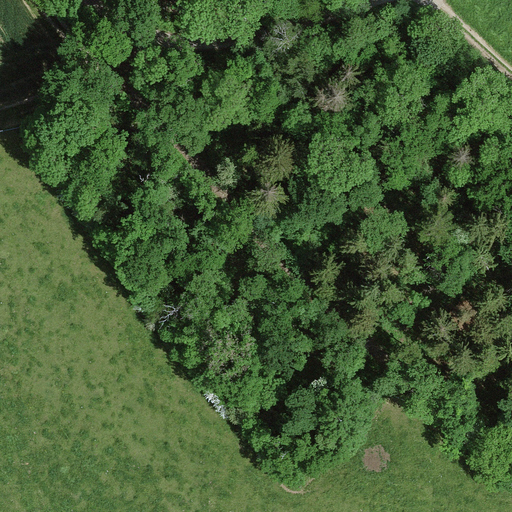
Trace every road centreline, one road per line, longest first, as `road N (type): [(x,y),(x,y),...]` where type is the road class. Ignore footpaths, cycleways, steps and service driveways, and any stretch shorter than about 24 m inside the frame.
road 1 (track): [(511,471),(415,391),(186,148),(101,72),(134,56),(153,35)]
road 2 (track): [(91,0),(153,35),(220,43),(387,0)]
road 3 (track): [(0,113),(43,103),(101,72),(41,0)]
road 4 (track): [(414,0),(511,80)]
